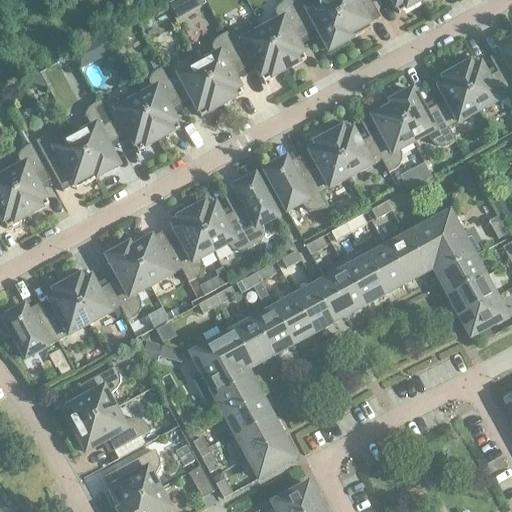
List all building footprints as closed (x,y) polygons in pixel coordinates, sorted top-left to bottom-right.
[(177,0),(176,0),(167,5),(172,13),(182,8),(177,0)] [(306,36),(287,0),(286,1),(286,2),(282,4),(277,8),(275,13),(274,18),(276,24),(262,31),(285,72),(306,61),(296,42),(306,36)] [(287,0),(306,36),(317,31),(329,53),(350,41),(328,0),(314,8),(312,3),(308,0),(287,0)] [(327,0),(328,0),(350,41),(371,30),(369,26),(380,19),(369,0),(327,0)] [(390,0),(398,15),(420,3),(417,0),(375,0),(377,3),(381,0),(390,0)] [(229,33),(224,36),(243,71),(254,65),(264,84),(285,72),(262,31),(249,39),(245,34),(240,32),(235,31),(229,33)] [(243,71),(224,36),(219,38),(214,42),(212,47),(211,53),(213,58),(199,66),(222,107),(243,95),(233,77),(243,71)] [(501,53),(490,59),(510,96),(511,94),(511,41),(498,49),(501,53)] [(86,45),(71,54),(80,70),(95,62),(86,45)] [(510,96),(490,59),(489,59),(497,74),(487,79),(477,61),(456,72),(479,113),(510,96)] [(156,60),(149,63),(155,74),(155,73),(161,70),(156,60)] [(222,107),(199,66),(168,83),(180,106),(190,100),(201,118),(222,107)] [(150,93),(136,100),(158,141),(180,130),(169,111),(180,106),(168,83),(161,70),(155,73),(155,74),(151,77),(149,82),(148,87),(150,93)] [(479,113),(456,72),(435,84),(445,102),(435,108),(454,144),(455,143),(448,130),(479,113)] [(37,76),(27,81),(30,88),(36,90),(43,86),(37,76)] [(412,92),(391,103),(414,144),(427,137),(429,141),(433,145),(438,148),(444,148),(449,147),(454,144),(435,108),(424,114),(412,92)] [(103,102),(98,104),(117,140),(127,134),(137,153),(158,141),(136,100),(122,108),(119,104),(114,101),(108,100),(103,102)] [(414,144),(391,103),(370,115),(372,119),(362,125),(389,174),(394,171),(399,168),(401,162),(402,157),(400,152),(414,144)] [(88,131),(75,138),(97,179),(118,168),(106,146),(117,140),(98,104),(92,107),(88,110),(85,115),(84,121),(86,126),(88,131)] [(389,174),(362,125),(361,125),(369,139),(359,145),(349,126),(328,138),(350,179),(381,162),(388,174),(389,174)] [(76,191),(97,179),(75,138),(61,146),(58,141),(53,139),(47,138),(41,140),(35,143),(63,193),(74,187),(76,191)] [(350,179),(328,138),(307,149),(317,168),(307,173),(299,159),(326,209),(327,208),(320,195),(350,179)] [(19,169),(5,176),(28,217),(49,206),(39,187),(50,181),(31,146),(25,149),(20,153),(18,158),(17,164),(19,169)] [(326,209),(299,159),(288,165),(286,161),(264,173),(286,214),(301,206),(305,210),(310,212),(315,213),(321,211),(326,209)] [(0,216),(7,229),(28,217),(5,176),(0,179),(0,216)] [(277,219),(255,178),(233,189),(235,194),(225,199),(252,249),(257,246),(262,242),(264,237),(265,232),(263,227),(277,219)] [(401,196),(386,204),(391,213),(406,205),(405,205),(403,206),(398,198),(401,196)] [(252,249),(225,199),(224,200),(232,214),(222,219),(212,201),(191,212),(213,253),(227,246),(231,250),(236,253),(241,253),(247,252),(252,249)] [(499,199),(491,204),(495,212),(504,207),(499,199)] [(391,213),(386,204),(371,212),(371,213),(373,211),(378,220),(375,221),(376,221),(391,213)] [(432,276),(451,209),(403,235),(427,279),(432,276)] [(451,209),(432,276),(433,279),(477,256),(484,253),(481,248),(483,247),(472,228),(465,233),(451,209)] [(213,253),(191,212),(170,224),(180,242),(170,248),(163,234),(162,234),(189,284),(194,281),(198,277),(201,272),(201,266),(200,261),(213,253)] [(362,218),(361,217),(346,226),(351,235),(366,226),(364,227),(359,219),(362,218)] [(507,236),(499,221),(490,226),(498,241),(497,239),(505,234),(507,236)] [(351,235),(346,226),(331,234),(331,235),(333,233),(338,242),(335,243),(336,243),(351,235)] [(189,284),(162,234),(151,240),(149,235),(128,247),(150,288),(181,271),(188,284),(189,284)] [(382,242),(384,246),(386,249),(385,250),(407,290),(427,279),(403,235),(397,239),(395,235),(382,242)] [(322,239),(305,248),(310,257),(327,248),(324,249),(320,241),(322,239)] [(511,263),(511,245),(511,244),(511,246),(504,251),(502,249),(510,264),(511,263)] [(386,249),(384,246),(363,257),(387,301),(407,290),(385,250),(386,249)] [(150,288),(128,247),(107,259),(119,281),(108,286),(128,322),(133,319),(137,315),(140,310),(141,304),(137,295),(150,288)] [(301,262),(296,253),(281,261),(281,262),(284,260),(288,269),(286,270),(301,262)] [(488,276),(477,256),(433,279),(445,300),(488,276)] [(387,301),(363,257),(343,268),(367,312),(387,301)] [(271,267),(255,275),(260,284),(276,276),(275,276),(273,277),(269,269),(271,267)] [(367,312),(343,268),(293,296),(316,339),(367,312)] [(88,274),(67,285),(89,326),(120,309),(127,322),(128,322),(108,286),(98,292),(88,274)] [(260,284),(255,275),(240,284),(241,284),(243,283),(247,291),(245,292),(245,293),(260,284)] [(499,296),(488,276),(445,300),(456,320),(499,296)] [(210,283),(200,289),(205,298),(216,292),(210,283)] [(89,326),(67,285),(46,297),(56,315),(46,320),(38,306),(37,306),(57,343),(89,326)] [(231,289),(216,297),(221,306),(236,298),(235,298),(233,299),(229,290),(231,289)] [(316,339),(293,296),(273,307),(296,350),(316,339)] [(511,321),(511,319),(499,296),(456,320),(469,345),(511,321)] [(221,306),(216,297),(201,305),(203,304),(208,313),(206,314),(221,306)] [(57,343),(37,306),(27,312),(25,308),(2,321),(1,321),(0,322),(0,335),(1,337),(3,338),(6,339),(8,339),(10,339),(12,338),(25,361),(57,343)] [(296,350),(273,307),(253,317),(276,361),(296,350)] [(175,310),(166,315),(169,321),(178,316),(175,310)] [(276,361),(253,317),(233,328),(256,372),(276,361)] [(256,372),(233,328),(184,355),(252,375),(256,372)] [(162,330),(156,334),(162,345),(169,342),(162,330)] [(146,344),(143,354),(147,362),(154,364),(158,347),(146,344)] [(252,375),(184,355),(197,379),(192,382),(205,405),(210,402),(240,386),(240,385),(254,378),(252,375)] [(61,378),(71,373),(65,363),(56,368),(61,378)] [(63,412),(74,433),(115,410),(108,397),(112,394),(116,391),(119,386),(119,380),(118,374),(115,369),(78,388),(85,400),(63,412)] [(265,398),(254,378),(240,385),(240,386),(210,402),(221,422),(265,398)] [(511,395),(500,402),(511,423),(511,395)] [(276,418),(265,398),(221,422),(232,442),(276,418)] [(171,404),(179,419),(188,414),(180,399),(181,402),(172,406),(171,404)] [(122,424),(115,410),(74,433),(86,454),(108,442),(114,453),(150,433),(147,427),(143,423),(138,420),(132,420),(127,421),(122,424)] [(196,430),(188,414),(179,419),(187,435),(188,434),(187,432),(195,428),(196,430)] [(287,438),(276,418),(232,442),(243,462),(287,438)] [(300,463),(287,438),(243,462),(256,487),(300,463)] [(193,444),(201,459),(210,454),(202,439),(201,440),(203,442),(194,446),(193,444)] [(107,492),(117,511),(120,511),(159,491),(152,477),(156,474),(158,469),(159,463),(158,457),(154,452),(105,479),(111,490),(107,492)] [(218,470),(210,454),(201,459),(209,475),(210,474),(208,472),(217,468),(218,470)] [(214,493),(200,468),(188,475),(202,500),(214,493)] [(266,504),(270,511),(309,511),(323,505),(310,480),(266,504)] [(216,486),(223,500),(232,495),(225,481),(224,481),(226,484),(217,488),(216,486)] [(170,511),(171,511),(159,491),(120,511),(170,511)]
